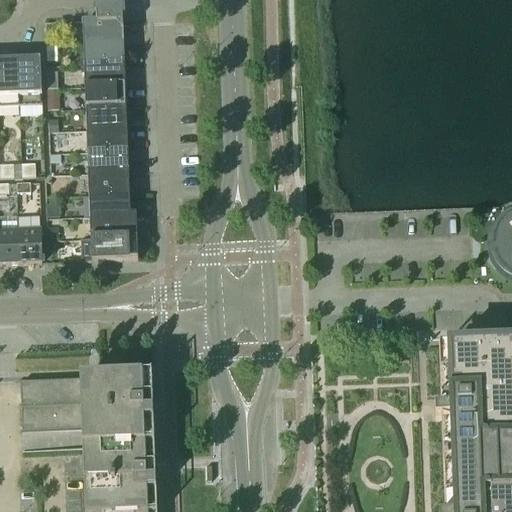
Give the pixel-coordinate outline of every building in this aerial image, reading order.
[(123,47),(122,25),(122,14),(96,15),(96,26),(82,26),(83,49),(123,47)] [(124,69),(123,47),(83,49),(83,70),(124,69)] [(41,110),(40,63),(17,64),(19,110),(41,110)] [(0,111),(19,110),(17,64),(0,64),(0,111)] [(125,90),(124,69),(83,70),(84,92),(125,90)] [(126,112),(125,90),(84,92),(85,113),(126,112)] [(126,134),(126,112),(85,113),(86,135),(126,134)] [(127,155),(126,134),(86,135),(87,157),(127,155)] [(128,177),(127,155),(87,157),(88,179),(128,177)] [(35,181),(34,168),(21,168),(21,182),(35,181)] [(0,182),(13,182),(12,169),(0,169),(0,182)] [(129,199),(128,177),(88,179),(88,200),(129,199)] [(30,197),(29,187),(16,188),(17,198),(30,197)] [(130,219),(129,199),(88,200),(89,222),(130,220),(129,219),(130,219)] [(511,217),(505,221),(499,226),(495,232),(492,240),(491,247),(491,255),(493,262),(496,268),(501,274),(506,279),(511,281),(511,217)] [(131,242),(130,219),(129,219),(130,220),(89,222),(90,244),(131,242)] [(42,268),(41,247),(41,232),(18,233),(19,269),(42,268)] [(0,269),(19,269),(18,233),(0,233),(0,269)] [(131,265),(131,242),(90,244),(91,266),(131,265)] [(511,511),(511,348),(474,350),(474,331),(462,332),(463,350),(448,351),(450,400),(440,401),(440,413),(435,414),(435,424),(451,424),(454,511),(511,511)] [(156,511),(152,382),(19,386),(21,435),(81,432),(83,459),(84,511),(156,511)]
